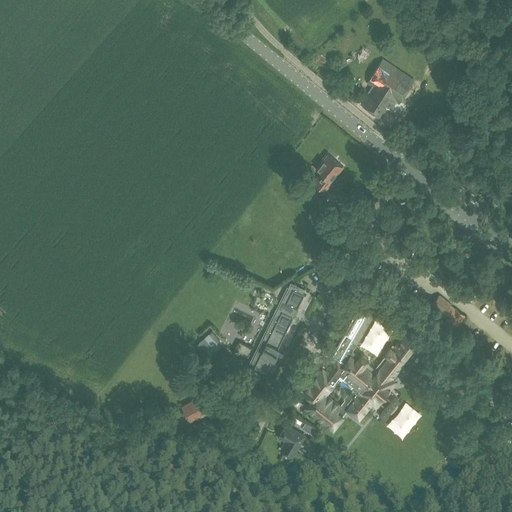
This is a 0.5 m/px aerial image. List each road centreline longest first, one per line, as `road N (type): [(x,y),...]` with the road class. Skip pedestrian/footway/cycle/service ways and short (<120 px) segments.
road 1 (unclassified): [(232,511),(253,437),(402,164)]
road 2 (secondary): [(402,164),(197,0)]
road 3 (secondary): [(511,253),(402,164)]
